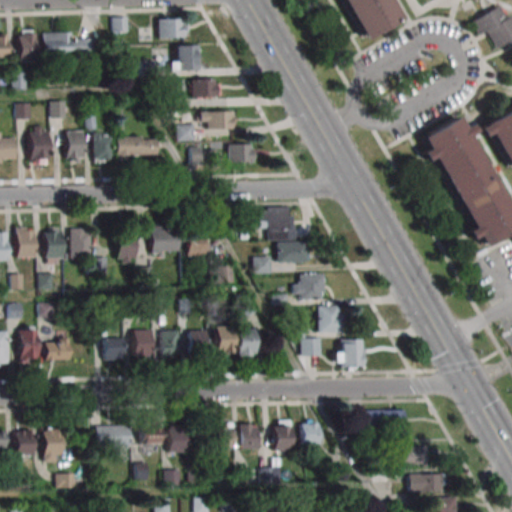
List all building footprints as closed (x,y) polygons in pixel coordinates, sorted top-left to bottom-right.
[(398,20),(387,0),(333,0),(331,2),(349,37),(358,33),(361,39),(398,20)] [(467,21),(476,36),(485,31),(494,48),(511,38),(511,23),(501,3),(467,21)] [(124,16),(110,17),(110,31),(125,31),(124,16)] [(184,37),(184,18),(154,18),(154,37),(184,37)] [(71,32),(40,33),(40,57),(91,56),(91,39),(71,39),(71,32)] [(16,34),(33,33),(34,59),(16,60),(16,34)] [(173,60),(167,60),(167,70),(195,70),(195,45),(173,45),(173,60)] [(9,89),(24,89),(24,72),(9,72),(9,89)] [(187,78),(187,97),(217,97),(217,78),(187,78)] [(63,100),(47,100),(47,118),(63,118),(63,100)] [(29,118),(29,103),(13,103),(13,118),(29,118)] [(489,134),(505,168),(511,164),(511,107),(475,125),(481,138),(489,134)] [(231,129),(231,111),(198,111),(198,129),(231,129)] [(511,203),(502,203),(470,138),(471,127),(459,126),(455,118),(418,136),(421,142),(420,155),(422,159),(433,159),(467,228),(463,230),(468,239),(475,236),(480,246),(511,230),(511,232),(511,203)] [(173,140),(190,140),(190,124),(173,124),(173,140)] [(62,131),(79,131),(80,157),(63,157),(62,131)] [(27,132),(44,132),(45,158),(28,158),(27,132)] [(90,134),(108,133),(109,159),(91,160),(90,134)] [(0,136),(12,136),(13,159),(0,159),(0,136)] [(154,136),(113,136),(113,157),(154,157),(154,136)] [(250,144),(225,144),(225,162),(250,162),(250,144)] [(199,147),(187,147),(187,164),(199,164),(199,147)] [(256,207),(257,240),(273,240),(274,262),(306,261),(305,240),(291,241),(290,206),(256,207)] [(176,227),(148,227),(148,253),(176,253),(176,227)] [(88,228),(67,228),(67,257),(88,257),(88,228)] [(13,231),(31,230),(32,256),(14,257),(13,231)] [(41,231),(59,231),(60,257),(42,257),(41,231)] [(113,232),(131,231),(131,257),(114,258),(113,232)] [(183,255),(207,255),(207,234),(183,234),(183,255)] [(268,256),(250,256),(250,274),(268,274),(268,256)] [(105,257),(90,257),(90,275),(105,275),(105,257)] [(231,283),(229,265),(206,268),(208,285),(231,283)] [(34,272),(51,272),(51,288),(35,288),(34,272)] [(7,273),(21,273),(21,288),(8,289),(7,273)] [(321,299),(321,274),(297,274),(297,283),(290,283),(290,299),(321,299)] [(34,301),(51,301),(51,317),(35,317),(34,301)] [(162,315),(163,302),(151,301),(151,315),(162,315)] [(4,302),(20,302),(21,318),(4,318),(4,302)] [(314,332),(339,332),(339,305),(314,305),(314,332)] [(33,362),(33,326),(16,326),(16,362),(33,362)] [(213,326),(213,354),(231,354),(231,326),(213,326)] [(253,328),(236,328),(236,356),(253,356),(253,328)] [(129,358),(148,358),(148,329),(129,329),(129,358)] [(176,357),(176,329),(157,329),(157,357),(176,357)] [(185,329),(185,354),(207,354),(207,329),(185,329)] [(66,337),(41,337),(41,359),(66,359),(66,337)] [(121,338),(100,338),(100,360),(121,360),(121,338)] [(297,355),(318,355),(318,338),(297,338),(297,355)] [(361,339),(339,339),(339,349),(330,349),(330,368),(361,368),(361,339)] [(357,410),(357,428),(401,428),(401,410),(357,410)] [(269,449),(288,449),(288,421),(269,421),(269,449)] [(298,421),(298,445),(316,445),(316,421),(298,421)] [(157,422),(137,422),(137,444),(157,444),(157,422)] [(236,448),(254,448),(254,423),(236,423),(236,448)] [(213,424),(213,448),(230,448),(230,424),(213,424)] [(91,425),(91,447),(126,447),(126,425),(91,425)] [(181,451),(181,425),(164,425),(164,451),(181,451)] [(188,425),(188,448),(208,448),(208,425),(188,425)] [(30,460),(30,429),(11,429),(11,460),(30,460)] [(59,461),(59,429),(39,429),(39,461),(59,461)] [(423,447),(393,447),(393,466),(423,466),(423,447)] [(258,483),(276,483),(276,466),(258,466),(258,483)] [(176,485),(176,470),(161,470),(161,485),(176,485)] [(52,487),(71,487),(71,473),(52,473),(52,487)] [(442,473),(404,473),(404,491),(442,491),(442,473)] [(429,511),(451,511),(452,496),(430,496),(429,511)] [(190,511),(204,511),(205,497),(190,497),(190,511)] [(166,511),(167,498),(151,498),(150,511),(166,511)]
